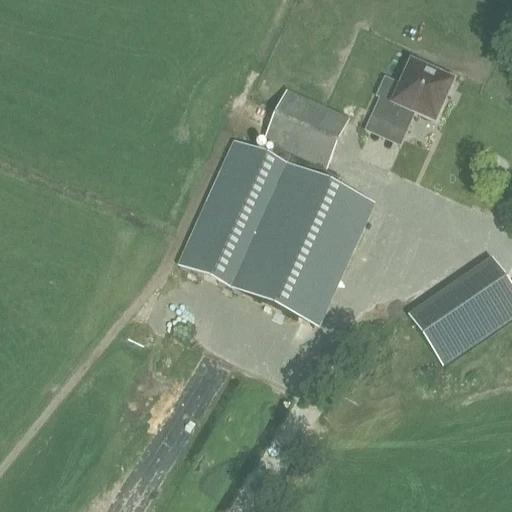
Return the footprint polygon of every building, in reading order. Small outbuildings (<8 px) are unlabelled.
[(452,86),(411,68),(394,106),(438,126),(452,86)] [(349,122),(288,95),(264,147),(276,152),(289,158),(326,175),(349,122)] [(272,163),(233,145),(178,269),(243,299),(299,175),(284,168),(289,158),(276,152),(272,163)] [(369,207),(299,175),(243,299),(314,329),(369,207)] [(511,293),(509,289),(492,264),(409,321),(424,342),(443,371),(511,324),(511,293)]
